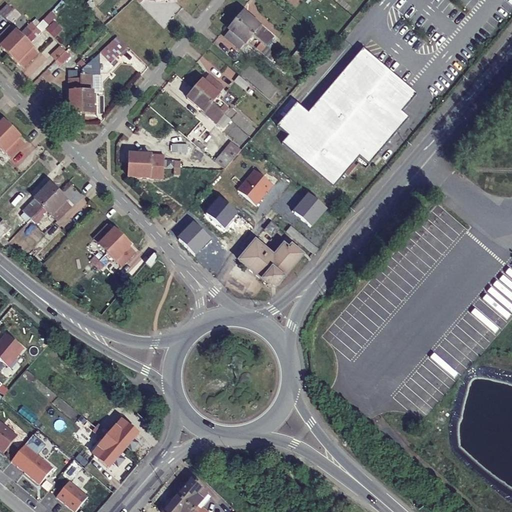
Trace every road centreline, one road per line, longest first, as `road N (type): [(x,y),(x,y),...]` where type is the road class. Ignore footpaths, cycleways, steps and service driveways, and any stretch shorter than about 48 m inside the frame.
road 1 (tertiary): [(315,277),(511,50)]
road 2 (residential): [(213,0),(83,161)]
road 3 (residential): [(83,161),(186,268)]
road 4 (secondary): [(55,309),(91,341),(171,384)]
road 5 (secondary): [(187,337),(140,343),(55,309)]
